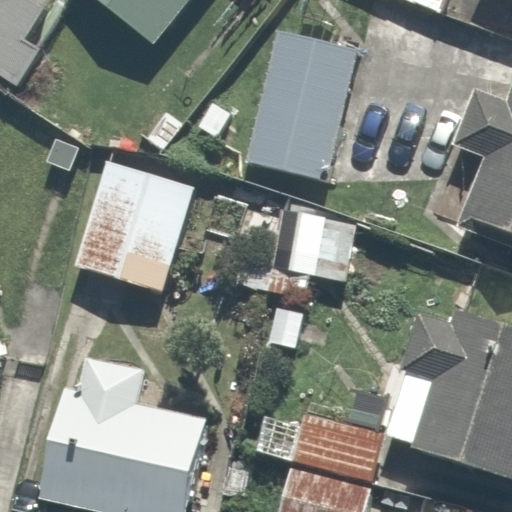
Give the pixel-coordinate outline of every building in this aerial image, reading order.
[(59,10),(38,0),(0,0),(0,75),(19,86),(59,10)] [(99,0),(153,43),(187,0),(99,0)] [(348,44),(268,29),(244,162),(324,176),(348,44)] [(475,157),(448,223),(511,248),(511,81),(506,79),(499,98),(475,88),(451,148),(475,157)] [(194,190),(104,161),(72,261),(162,290),(194,190)] [(273,288),(264,340),(300,346),(312,275),(347,281),(357,223),(278,209),(271,252),(241,246),(235,281),(273,288)] [(511,480),(511,327),(421,306),(387,451),(511,480)] [(76,391),(60,387),(41,499),(100,511),(186,511),(207,415),(139,400),(145,369),(84,356),(76,391)] [(286,461),(366,481),(378,435),(297,415),(286,461)] [(358,511),(366,481),(286,461),(273,511),(358,511)]
